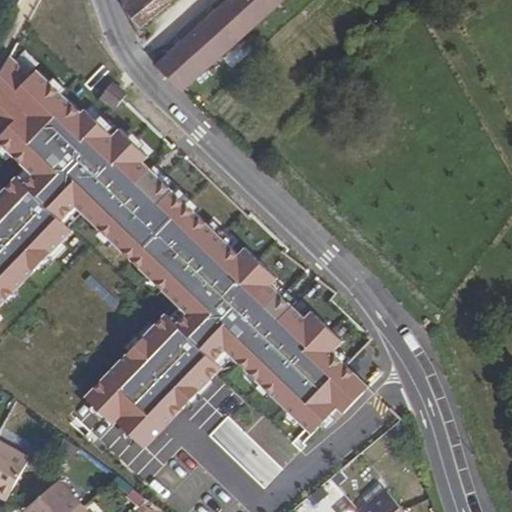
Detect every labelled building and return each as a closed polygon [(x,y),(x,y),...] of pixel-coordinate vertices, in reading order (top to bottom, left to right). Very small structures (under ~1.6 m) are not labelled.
[(121,0),(124,8),(141,28),(174,0),(121,0)] [(226,0),(157,66),(182,92),(284,0),(226,0)] [(30,34),(90,89),(115,61),(56,6),(30,34)] [(111,83),(101,96),(115,107),(125,94),(111,83)] [(124,105),(110,123),(119,130),(133,112),(124,105)] [(158,124),(60,254),(105,287),(199,163),(158,124)] [(257,219),(242,240),(275,271),(286,254),(293,243),(261,213),(257,219)] [(326,285),(315,299),(334,312),(339,305),(341,307),(346,301),(326,285)] [(167,291),(146,318),(182,345),(199,322),(203,317),(167,291)] [(305,350),(292,367),(320,389),(332,374),(368,327),(341,307),(339,305),(334,312),(323,328),(309,345),(305,350)] [(203,317),(199,322),(218,336),(221,331),(203,317)] [(314,321),(301,339),(309,345),(323,328),(314,321)] [(199,322),(182,345),(265,408),(271,400),(283,384),(218,336),(199,322)] [(289,414),(283,422),(301,435),(325,400),(308,387),(289,414)] [(271,400),(265,408),(283,422),(289,414),(271,400)] [(28,461),(0,445),(0,496),(7,500),(28,461)] [(192,487),(207,458),(194,451),(178,480),(192,487)] [(77,511),(81,509),(57,482),(24,510),(25,511),(77,511)] [(404,511),(387,491),(362,511),(404,511)]
